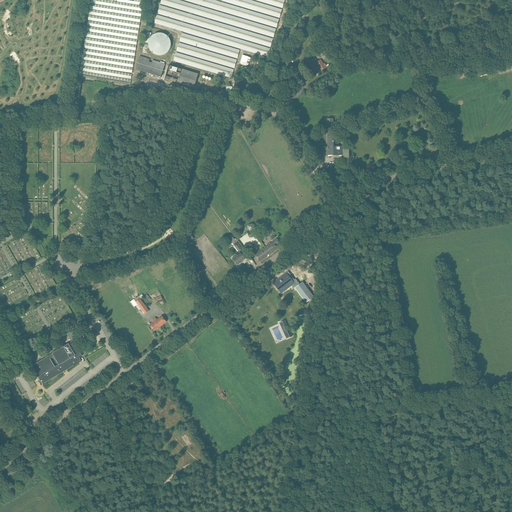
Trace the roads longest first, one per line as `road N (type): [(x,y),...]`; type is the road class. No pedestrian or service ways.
road 1 (tertiary): [(0,469),(336,211)]
road 2 (tertiary): [(336,211),(399,178),(511,155)]
road 3 (unclassified): [(264,111),(223,95),(207,110),(132,108),(101,121)]
